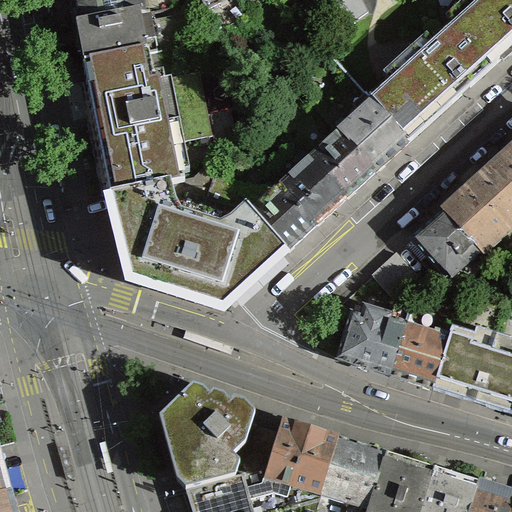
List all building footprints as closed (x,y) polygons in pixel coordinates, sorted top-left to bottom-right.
[(71,0),(76,26),(145,13),(142,0),(71,0)] [(335,34),(368,12),(361,0),(353,0),(327,18),(335,34)] [(405,65),(369,98),(372,102),(409,143),(466,91),(511,49),(511,0),(487,0),(478,9),(473,4),(432,41),(436,46),(410,70),(405,65)] [(78,36),(84,65),(148,53),(157,51),(150,12),(145,13),(76,26),(78,36)] [(84,65),(83,65),(91,106),(110,198),(170,184),(184,181),(177,144),(213,137),(200,73),(164,80),(163,75),(153,77),(148,53),(84,65)] [(409,143),(372,102),(338,131),(340,134),(375,173),(385,164),(409,143)] [(375,173),(340,134),(310,161),(345,199),(355,190),(375,173)] [(511,150),(503,159),(511,169),(511,150)] [(443,213),(480,254),(482,256),(511,229),(511,169),(503,159),(470,188),(443,213)] [(345,199),(310,161),(281,187),(316,226),(326,217),(345,199)] [(286,253),(251,214),(246,208),(209,166),(194,179),(184,181),(170,184),(110,198),(113,208),(120,237),(126,261),(130,276),(227,306),(238,297),(258,279),(286,253)] [(281,187),(251,214),(286,253),(295,245),(316,226),(281,187)] [(448,276),(451,280),(480,254),(443,213),(423,230),(412,241),(446,278),(448,276)] [(418,278),(397,254),(373,276),(394,299),(418,278)] [(364,307),(361,317),(351,314),(350,319),(346,319),(343,320),(341,322),(340,326),(341,330),(343,332),(345,333),(340,350),(338,360),(389,376),(390,376),(406,326),(407,324),(392,320),(393,316),(364,307)] [(406,326),(390,376),(401,380),(433,390),(450,337),(437,333),(436,335),(406,326)] [(511,353),(474,342),(476,335),(453,328),(450,337),(433,390),(480,405),(511,414),(511,353)] [(186,491),(269,468),(280,434),(252,425),(255,414),(245,403),(239,401),(234,400),(231,403),(224,397),(214,394),(210,397),(203,390),(193,387),(159,419),(177,482),(186,491)] [(315,511),(338,439),(302,427),(284,422),(280,434),(269,468),(186,491),(189,503),(192,511),(315,511)] [(353,443),(338,439),(315,511),(368,511),(386,454),(353,443)] [(386,454),(368,511),(421,511),(435,469),(412,462),(386,454)] [(421,511),(469,511),(478,482),(455,475),(435,469),(421,511)] [(469,511),(511,511),(511,493),(491,486),(478,482),(469,511)] [(7,494),(0,496),(0,511),(12,511),(10,505),(7,494)]
